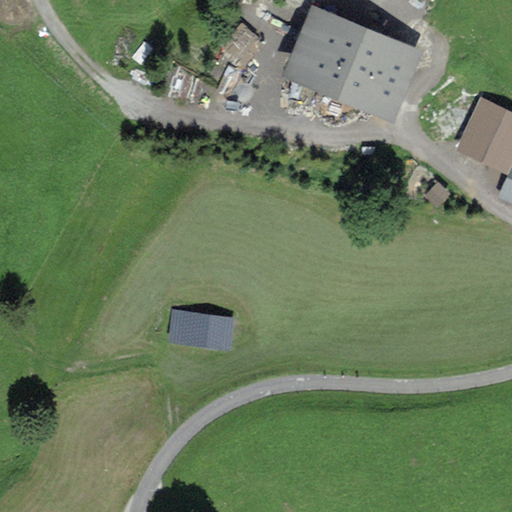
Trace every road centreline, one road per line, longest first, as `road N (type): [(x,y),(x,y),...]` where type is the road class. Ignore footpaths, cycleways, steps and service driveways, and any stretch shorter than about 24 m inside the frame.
road 1 (unclassified): [(511,371),(411,387),(290,382),(238,395),(179,434),(133,511)]
road 2 (track): [(149,107),(79,56),(41,0)]
